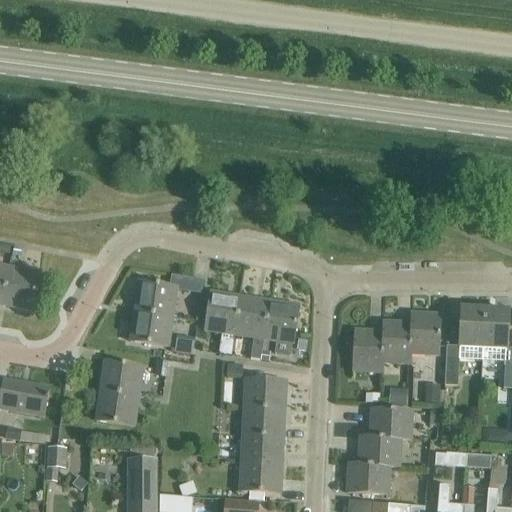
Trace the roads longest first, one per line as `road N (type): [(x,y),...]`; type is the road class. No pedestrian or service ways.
road 1 (primary): [(511,129),(0,63)]
road 2 (residential): [(326,284),(309,259),(149,232),(119,251),(62,347),(33,355),(0,349)]
road 3 (unclassified): [(511,49),(132,0)]
road 4 (residential): [(315,511),(326,284)]
road 5 (residential): [(511,284),(326,284)]
